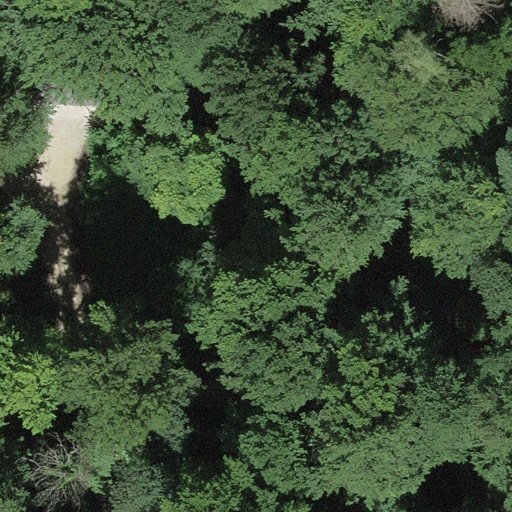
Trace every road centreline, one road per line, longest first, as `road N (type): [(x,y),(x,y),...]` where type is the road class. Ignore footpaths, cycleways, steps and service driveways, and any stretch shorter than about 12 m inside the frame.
road 1 (residential): [(0,76),(73,77),(215,109),(316,192),(485,511)]
road 2 (track): [(0,156),(20,175),(51,260),(116,511)]
